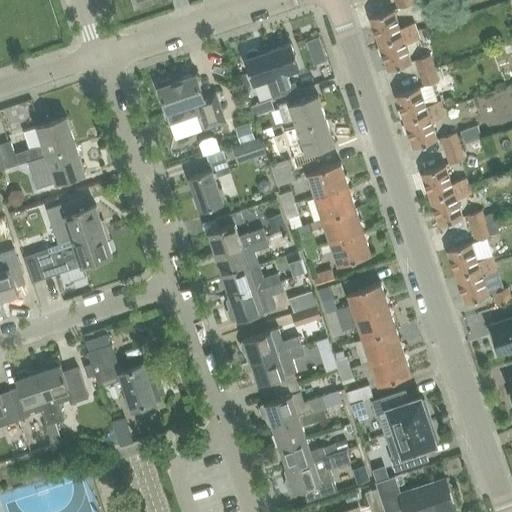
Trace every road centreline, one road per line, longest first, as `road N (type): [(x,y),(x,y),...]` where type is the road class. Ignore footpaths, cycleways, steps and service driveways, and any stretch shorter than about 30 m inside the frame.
road 1 (residential): [(506,511),(333,0)]
road 2 (residential): [(253,511),(176,281)]
road 3 (residential): [(176,281),(102,53)]
road 4 (residential): [(0,339),(176,281)]
road 5 (residential): [(102,53),(268,0)]
